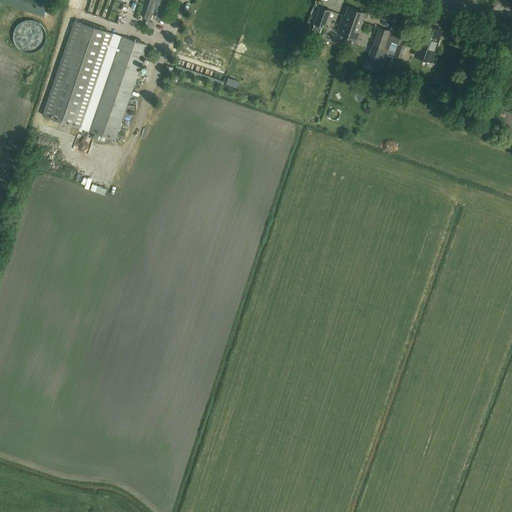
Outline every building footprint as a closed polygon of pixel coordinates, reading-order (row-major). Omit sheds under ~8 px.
[(0,0),(0,1),(1,2),(44,16),(49,0),(0,0)] [(149,0),(144,18),(150,20),(156,3),(160,5),(156,17),(162,19),(168,0),(149,0)] [(4,6),(0,19),(0,27),(12,31),(14,23),(35,29),(39,15),(4,6)] [(313,24),(314,24),(325,28),(331,10),(319,6),(313,24)] [(362,21),(365,13),(348,7),(345,15),(343,15),(337,32),(357,40),(364,22),(362,21)] [(75,20),(42,115),(80,128),(113,33),(75,20)] [(425,24),(416,52),(432,58),(441,30),(425,24)] [(383,50),(390,31),(378,26),(371,46),(383,50)] [(90,131),(115,140),(147,45),(122,37),(90,131)] [(401,62),(406,45),(398,42),(392,59),(401,62)] [(369,53),(381,57),(383,50),(371,46),(369,53)]
